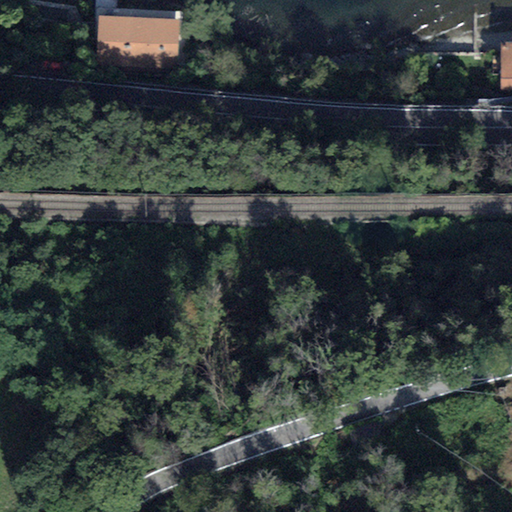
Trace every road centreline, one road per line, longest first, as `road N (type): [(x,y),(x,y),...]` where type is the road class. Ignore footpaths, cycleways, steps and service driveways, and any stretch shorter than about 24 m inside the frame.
road 1 (primary): [(0,85),(363,119),(511,122)]
road 2 (tertiary): [(511,372),(308,432),(197,472),(119,511)]
